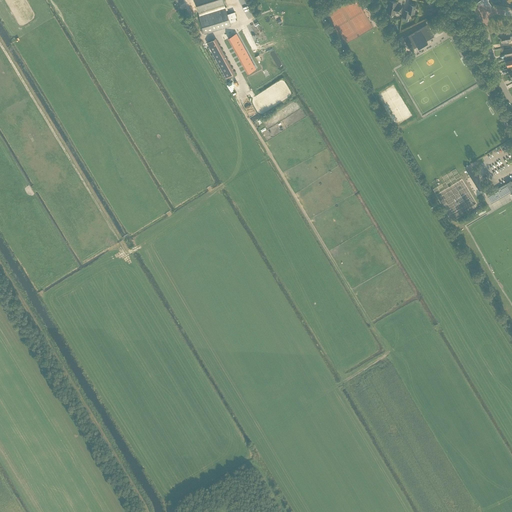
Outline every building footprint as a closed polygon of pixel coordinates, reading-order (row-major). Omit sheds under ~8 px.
[(194,0),(199,13),(224,5),(222,0),(194,0)] [(390,1),(387,12),(395,14),(395,12),(401,13),(402,7),(396,6),(397,2),(390,1)] [(411,5),(409,4),(408,11),(404,10),(403,17),(409,18),(410,13),(414,14),(416,6),(414,5),(414,4),(411,4),(411,5)] [(225,8),(199,16),(204,33),(231,25),(230,23),(227,14),(225,8)] [(235,12),(227,14),(230,23),(236,21),(235,18),(237,18),(235,12)] [(427,25),(403,38),(411,50),(434,37),(427,25)] [(511,36),(510,36),(509,34),(509,32),(505,33),(505,35),(501,35),(502,42),(507,41),(508,42),(511,42),(511,40),(511,36)] [(229,38),(231,42),(238,38),(236,34),(229,38)] [(242,46),(238,38),(231,42),(235,50),(242,46)] [(218,43),(211,46),(215,54),(222,50),(218,43)] [(238,54),(245,50),(242,46),(235,50),(238,54)] [(215,54),(217,59),(224,55),(222,50),(215,54)] [(240,59),(247,55),(245,50),(238,54),(240,59)] [(227,59),(224,55),(217,59),(220,63),(227,59)] [(243,64),(250,60),(247,55),(240,59),(243,64)] [(227,59),(220,63),(222,68),(229,64),(227,59)] [(243,64),(245,68),(252,64),(250,60),(243,64)] [(229,64),(222,68),(225,73),(232,69),(229,64)] [(255,69),(252,64),(245,68),(248,73),(255,69)] [(232,69),(225,73),(228,77),(235,74),(232,69)] [(480,191),(484,188),(469,165),(465,168),(480,191)] [(511,180),(511,181),(510,181),(506,183),(506,184),(486,195),(491,203),(511,191),(511,180)]
